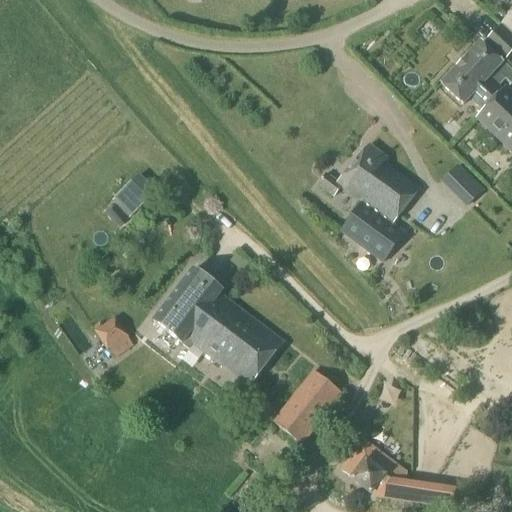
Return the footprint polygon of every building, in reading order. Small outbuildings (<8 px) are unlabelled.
[(511,15),(500,28),(511,38),(511,15)] [(511,72),(502,64),(511,53),(511,38),(500,28),(482,47),(479,44),(440,86),(462,107),(470,99),(483,111),(501,93),(497,89),(504,81),(511,88),(511,72)] [(501,93),(483,111),(476,120),(511,153),(511,97),(504,90),(501,93)] [(333,199),(341,190),(362,206),(340,234),(381,266),(404,236),(392,227),(419,191),(383,164),(386,161),(368,147),(337,185),(326,176),(317,186),(333,199)] [(483,192),(457,167),(439,185),(465,210),(483,192)] [(143,216),(160,200),(141,179),(124,195),(143,216)] [(185,341),(195,348),(228,304),(219,297),(222,293),(193,271),(153,324),(181,346),(185,341)] [(228,304),(195,348),(249,389),(283,345),(228,304)] [(115,321),(96,334),(114,361),(133,347),(115,321)] [(341,398),(312,375),(273,427),(301,450),(341,398)] [(389,481),(404,483),(405,473),(360,440),(335,470),(371,498),(385,479),(389,482),(389,481)]
